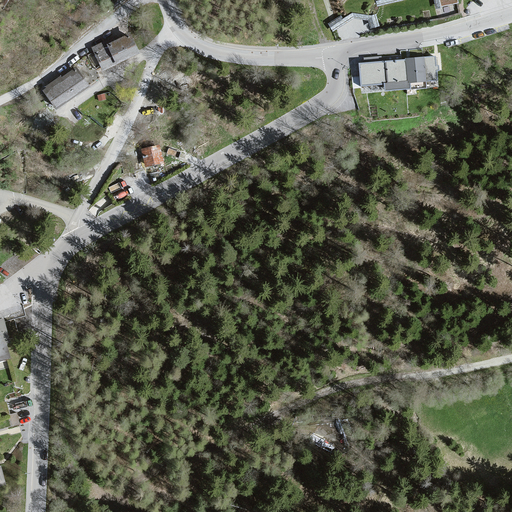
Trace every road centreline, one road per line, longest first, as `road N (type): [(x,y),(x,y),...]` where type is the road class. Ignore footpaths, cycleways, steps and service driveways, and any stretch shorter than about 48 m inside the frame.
road 1 (track): [(511,359),(390,381),(274,416),(137,482),(117,511)]
road 2 (residential): [(329,58),(336,80),(325,100),(72,239)]
road 3 (residential): [(72,239),(41,300),(37,511)]
road 4 (residential): [(72,239),(142,102),(170,24)]
road 5 (residential): [(511,17),(329,58)]
road 6 (residential): [(170,24),(214,54),(329,58)]
